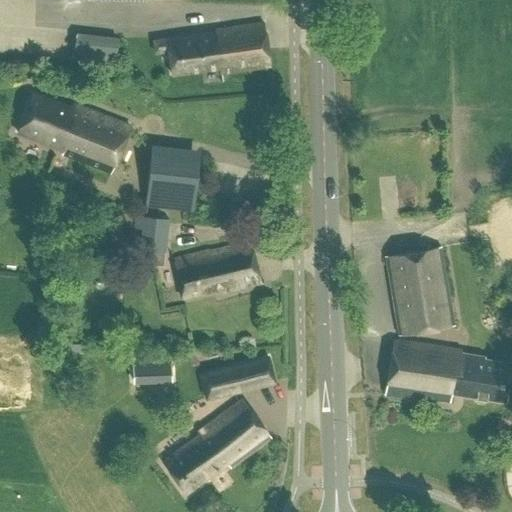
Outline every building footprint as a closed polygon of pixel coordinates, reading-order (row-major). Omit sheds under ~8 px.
[(269,67),(264,25),(220,31),(214,34),(152,42),(154,55),(167,53),(170,76),(219,69),(220,74),(269,67)] [(117,36),(75,32),(72,60),(114,64),(117,36)] [(69,106),(32,92),(16,132),(63,151),(61,156),(108,175),(127,126),(70,103),(69,106)] [(197,163),(149,158),(144,207),(192,212),(197,163)] [(167,218),(141,217),(139,248),(165,250),(167,218)] [(259,284),(248,242),(172,260),(182,299),(219,290),(220,293),(259,284)] [(453,326),(441,249),(385,258),(398,335),(453,326)] [(462,351),(393,340),(383,396),(431,404),(432,400),(450,403),(451,395),(502,404),(509,366),(482,362),(483,358),(461,354),(462,351)] [(274,382),(266,355),(198,375),(205,402),(274,382)] [(272,439),(241,400),(199,434),(201,437),(163,467),(186,497),(227,464),(232,470),(272,439)]
